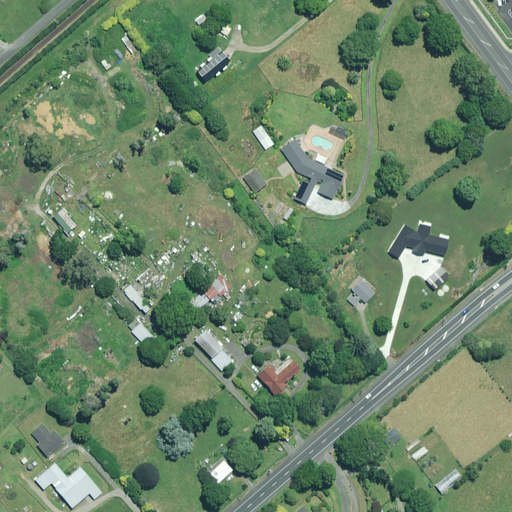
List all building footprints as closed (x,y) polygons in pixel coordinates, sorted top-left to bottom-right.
[(272,145),(260,127),(252,132),(265,150),(272,145)] [(303,176),(292,199),(306,206),(317,182),(319,183),(320,180),(323,182),(317,192),(332,200),(343,176),(307,158),(294,140),(280,149),(296,172),(303,176)] [(266,185),(254,170),(243,178),(254,193),(266,185)] [(75,226),(62,210),(53,217),(67,233),(75,226)] [(59,237),(54,230),(48,234),(53,241),(59,237)] [(159,263),(155,266),(161,274),(166,270),(162,265),(161,266),(159,263)] [(349,288),(353,293),(346,300),(353,306),(360,299),(365,303),(374,293),(359,278),(349,288)] [(124,291),(140,310),(141,309),(145,313),(150,309),(130,285),(124,291)] [(210,300),(197,285),(185,296),(198,311),(210,300)] [(152,335),(140,323),(131,332),(143,344),(152,335)] [(207,333),(205,331),(195,341),(221,371),(232,362),(220,349),(223,346),(210,330),(207,333)] [(299,370),(289,360),(277,371),(270,364),(256,376),(275,396),(278,394),(280,395),(284,391),(282,389),(286,386),(284,384),(299,370)] [(185,393),(181,389),(177,394),(181,398),(185,393)] [(51,433),(42,424),(31,433),(40,443),(37,446),(47,457),(65,442),(54,430),(51,433)] [(400,439),(392,430),(381,439),(389,448),(400,439)] [(24,465),(29,461),(25,457),(20,461),(24,465)] [(232,471),(221,458),(207,471),(218,484),(232,471)] [(39,465),(35,460),(31,463),(29,462),(25,466),(30,472),(39,465)] [(44,490),(50,485),(51,483),(56,488),(54,490),(71,509),(89,494),(94,500),(102,493),(80,468),(68,479),(55,464),(35,481),(44,490)]
